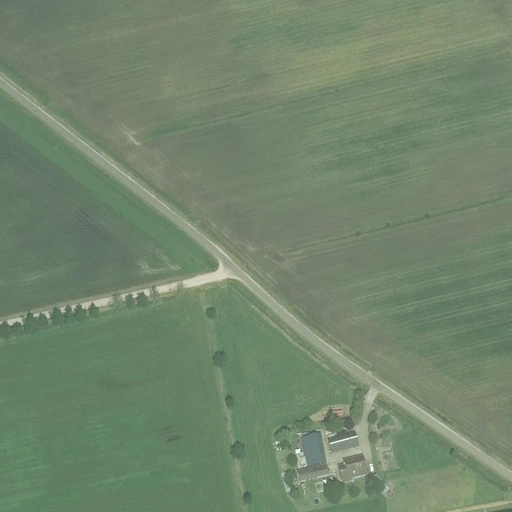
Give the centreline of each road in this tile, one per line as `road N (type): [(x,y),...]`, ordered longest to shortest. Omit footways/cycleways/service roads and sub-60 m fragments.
road 1 (unclassified): [(511,478),(323,348),(216,252),(0,84)]
road 2 (track): [(233,268),(0,326)]
